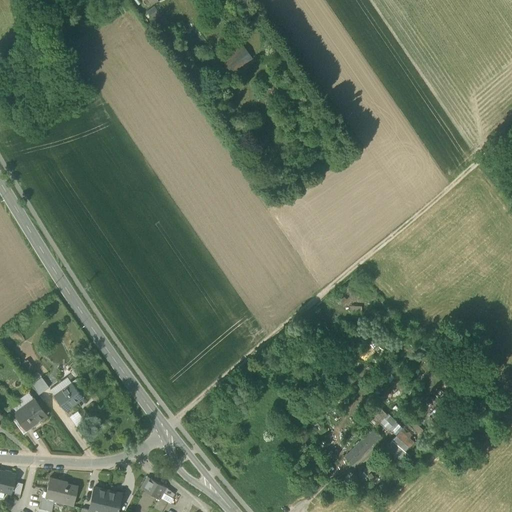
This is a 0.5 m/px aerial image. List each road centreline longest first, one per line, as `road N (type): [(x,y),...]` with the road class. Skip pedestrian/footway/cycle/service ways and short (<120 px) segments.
road 1 (track): [(164,431),(511,131)]
road 2 (tertiary): [(0,182),(164,431)]
road 3 (residential): [(0,458),(116,460),(164,431)]
